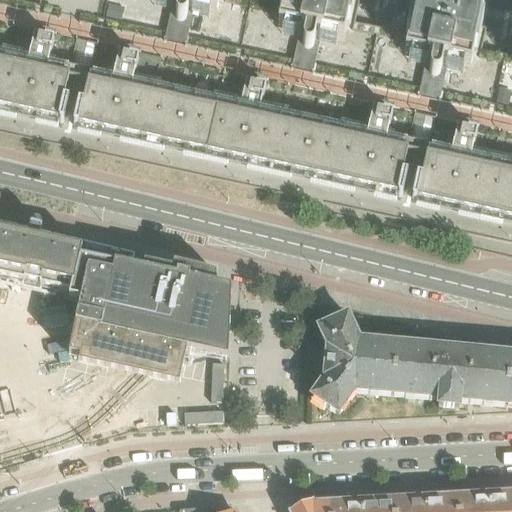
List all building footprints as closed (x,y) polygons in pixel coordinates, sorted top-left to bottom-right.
[(0,0),(0,7),(34,14),(36,0),(0,0)] [(294,73),(240,61),(184,48),(185,44),(182,43),(181,47),(175,46),(170,45),(171,41),(167,40),(166,44),(107,32),(113,0),(36,0),(34,14),(0,7),(0,54),(8,56),(9,53),(29,57),(28,61),(33,62),(34,59),(51,62),(50,66),(70,70),(59,127),(60,128),(62,128),(63,127),(64,126),(73,128),(73,130),(75,131),(77,131),(78,130),(82,131),(94,75),(111,79),(113,76),(138,81),(137,84),(142,85),(143,82),(160,86),(159,89),(223,104),(223,100),(240,104),(239,107),(244,108),(245,105),(265,108),(264,112),(268,114),(270,110),(286,113),(285,117),(347,131),(349,127),(368,132),(368,135),(372,136),(373,133),(391,137),(390,141),(410,144),(398,201),(400,202),(402,200),(402,199),(412,202),(412,204),(413,205),(415,205),(416,204),(422,205),(434,149),(453,154),(454,150),(477,155),(476,159),(482,160),(483,157),(511,163),(511,120),(494,116),(441,105),(441,101),(436,100),(435,104),(431,103),(427,102),(427,98),(423,97),(422,101),(366,89),(312,77),(312,72),(308,72),(307,76),(303,74),(299,73),(299,70),(295,69),(294,73)] [(175,46),(184,0),(113,0),(107,32),(166,44),(167,40),(171,41),(170,45),(175,46)] [(240,61),(253,3),(239,0),(184,0),(175,46),(181,47),(182,43),(185,44),(184,48),(240,61)] [(303,74),(317,0),(277,0),(276,8),(253,3),(240,61),(294,73),(295,69),(299,70),(299,73),(303,74)] [(366,89),(384,0),(317,0),(303,74),(307,76),(308,72),(312,72),(312,77),(366,89)] [(431,103),(451,1),(445,0),(384,0),(366,89),(422,101),(423,97),(427,98),(427,102),(431,103)] [(494,116),(511,26),(511,14),(483,8),(484,2),(473,0),(460,0),(460,3),(451,1),(431,103),(435,104),(436,100),(441,101),(441,105),(494,116)] [(511,26),(494,116),(511,120),(511,26)] [(50,66),(51,62),(34,59),(33,62),(28,61),(29,57),(9,53),(8,56),(0,54),(0,113),(59,126),(59,127),(70,70),(50,66)] [(368,135),(368,132),(349,127),(347,131),(285,117),(286,113),(270,110),(268,114),(264,112),(265,108),(245,105),(244,108),(239,107),(240,104),(223,100),(223,104),(159,89),(160,86),(143,82),(142,85),(137,84),(138,81),(113,76),(111,79),(94,75),(82,131),(397,200),(398,201),(410,144),(390,141),(391,137),(373,133),(372,136),(368,135)] [(511,224),(511,163),(483,157),(482,160),(476,159),(477,155),(454,150),(453,154),(434,149),(422,205),(511,224)] [(0,225),(0,279),(70,295),(68,302),(80,305),(76,327),(75,330),(68,359),(74,361),(77,361),(80,362),(78,369),(111,376),(179,391),(180,384),(181,382),(184,369),(184,367),(187,354),(224,363),(226,363),(226,361),(226,360),(227,346),(227,337),(228,330),(228,312),(219,310),(220,294),(210,292),(210,287),(213,285),(214,283),(214,280),(212,278),(210,277),(207,278),(205,279),(175,273),(175,274),(160,270),(135,265),(133,264),(134,258),(0,225)] [(511,357),(359,343),(347,317),(333,324),(332,321),(319,326),(320,330),(318,331),(328,353),(329,353),(329,359),(325,359),(324,373),(327,373),(327,380),(325,380),(311,400),(313,401),(311,404),(323,412),(325,409),(338,418),(354,395),(438,403),(438,410),(458,412),(459,405),(511,409),(511,357)] [(491,498),(491,511),(511,511),(511,496),(503,497),(501,496),(493,496),(491,498)] [(491,511),(491,498),(488,498),(485,497),(478,497),(476,499),(475,499),(439,501),(437,499),(429,500),(427,501),(427,511),(491,511)] [(363,511),(427,511),(427,501),(424,502),(422,500),(414,500),(412,502),(375,504),(373,503),(365,503),(363,505),(363,511)] [(363,511),(363,505),(360,505),(357,503),(350,504),(348,506),(316,507),(316,510),(312,510),(309,509),(308,508),(298,511),(363,511)]
